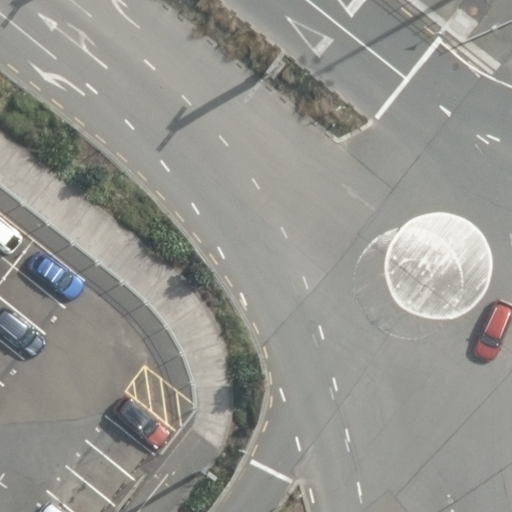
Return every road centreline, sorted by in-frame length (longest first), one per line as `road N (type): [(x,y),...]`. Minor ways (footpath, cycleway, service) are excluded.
road 1 (unclassified): [(283,213),(260,170),(55,0)]
road 2 (unclassified): [(360,430),(305,391),(270,327),(264,286),(283,213)]
road 3 (unclassified): [(294,0),(462,134)]
road 4 (unclassified): [(283,213),(308,178),(345,149),(391,132),(462,134)]
road 5 (unclassified): [(511,414),(469,435),(418,442),(360,430)]
